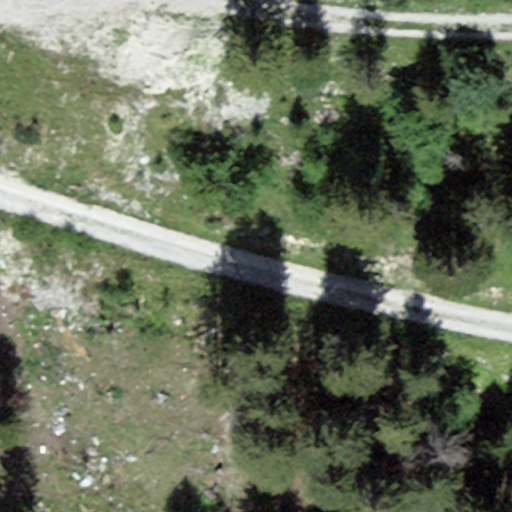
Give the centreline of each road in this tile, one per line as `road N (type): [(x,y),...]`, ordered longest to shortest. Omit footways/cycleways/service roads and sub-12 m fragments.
road 1 (track): [(511,322),(294,275),(0,186)]
road 2 (track): [(511,20),(268,0)]
